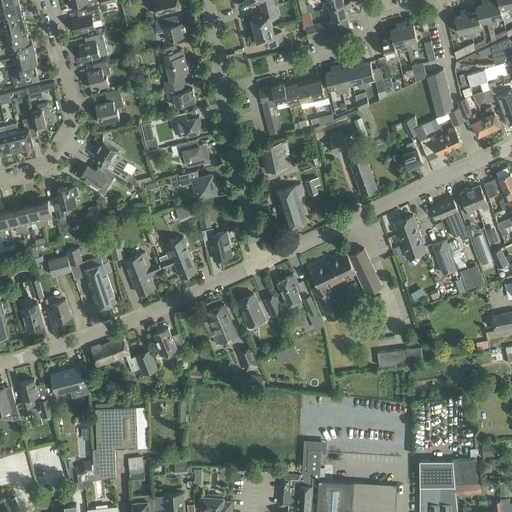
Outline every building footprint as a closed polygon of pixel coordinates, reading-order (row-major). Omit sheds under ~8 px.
[(153,0),(157,14),(180,8),(178,0),(153,0)] [(495,35),(494,27),(486,0),(481,0),(482,4),(476,6),(477,11),(478,10),(481,22),(487,21),(492,41),(496,39),(495,35)] [(498,0),(492,2),(491,0),(486,0),(494,27),(498,26),(497,19),(503,18),(501,10),(498,0)] [(497,0),(498,0),(501,10),(508,8),(509,15),(511,14),(511,6),(510,0),(497,0)] [(22,10),(19,1),(1,5),(4,15),(22,10)] [(350,1),(344,3),(328,7),(331,19),(332,20),(336,19),(347,16),(345,8),(351,7),(350,1)] [(274,4),(261,7),(263,14),(251,17),(254,30),(273,26),(271,18),(278,16),(274,4)] [(102,18),(98,5),(90,7),(85,8),(87,15),(72,19),(75,32),(95,27),(93,20),(102,18)] [(482,27),(481,22),(478,10),(477,11),(471,12),(470,7),(465,8),(472,37),(477,36),(475,29),(482,27)] [(467,38),(472,37),(465,8),(460,10),(461,15),(455,16),(459,33),(465,31),(467,38)] [(22,10),(4,15),(3,15),(5,26),(25,21),(23,10),(22,10)] [(167,39),(177,37),(187,34),(184,21),(177,22),(175,15),(155,20),(157,30),(164,28),(167,39)] [(332,20),(331,19),(329,20),(332,32),(338,30),(336,19),(332,20)] [(326,33),(332,32),(329,20),(323,21),(326,33)] [(401,21),(408,50),(413,48),(411,41),(417,40),(413,23),(407,25),(406,20),(401,21)] [(5,26),(8,37),(27,32),(28,32),(25,21),(5,26)] [(326,33),(323,21),(318,22),(321,35),(326,33)] [(390,29),(391,32),(392,31),(395,45),(401,44),(403,51),(408,50),(401,21),(396,22),(397,27),(390,29)] [(315,36),(321,35),(318,22),(312,24),(315,36)] [(308,38),(315,36),(312,24),(305,26),(308,38)] [(274,33),(273,26),(254,30),(258,44),(269,41),(271,47),(284,44),(281,31),(274,33)] [(507,34),(506,31),(506,30),(495,35),(496,39),(507,34)] [(392,31),(391,32),(387,33),(388,38),(381,39),(386,56),(392,54),(393,62),(399,60),(395,45),(392,31)] [(9,48),(32,42),(31,38),(29,38),(27,32),(8,37),(9,37),(11,43),(8,44),(9,48)] [(86,43),(79,45),(82,60),(92,58),(108,54),(104,37),(104,36),(103,33),(99,34),(97,34),(89,36),(91,42),(86,43)] [(511,48),(509,36),(491,45),(494,61),(511,56),(511,48)] [(474,44),(475,49),(486,44),(485,39),(474,44)] [(35,52),(32,42),(9,48),(10,51),(16,50),(17,57),(35,52)] [(475,49),(474,44),(473,42),(462,47),(464,54),(475,49)] [(161,68),(186,62),(183,49),(177,50),(176,44),(162,47),(166,63),(160,64),(161,68)] [(20,67),(35,63),(38,63),(35,52),(17,57),(20,67)] [(426,54),(428,61),(435,59),(434,52),(426,54)] [(358,58),(365,87),(370,86),(368,78),(374,77),(370,61),(364,62),(362,57),(358,58)] [(348,66),(352,83),(358,82),(359,88),(365,87),(358,58),(353,60),(354,65),(348,66)] [(111,73),(109,67),(118,65),(117,60),(108,62),(108,60),(93,64),(94,64),(95,69),(87,71),(92,89),(109,84),(106,74),(111,73)] [(172,86),(183,83),(185,82),(183,76),(189,75),(186,62),(161,68),(162,72),(168,70),(172,86)] [(413,72),(425,69),(423,62),(412,65),(413,68),(413,72)] [(35,63),(20,67),(17,68),(18,74),(12,76),(15,86),(36,81),(34,74),(37,74),(35,63)] [(335,64),(342,93),(343,93),(348,92),(346,85),(352,83),(348,66),(341,68),(340,63),(335,64)] [(342,93),(335,64),(330,65),(332,70),(325,72),(329,89),(336,87),(337,94),(342,93)] [(426,76),(425,69),(413,72),(413,68),(405,70),(407,76),(414,74),(416,81),(426,76)] [(429,84),(445,76),(443,68),(427,76),(429,84)] [(383,78),(387,95),(394,91),(390,76),(383,78)] [(431,92),(447,84),(445,76),(429,84),(431,92)] [(315,81),(309,82),(314,101),(328,97),(325,87),(323,78),(315,81)] [(380,98),(387,95),(383,78),(375,80),(380,98)] [(275,104),(289,101),(284,82),(258,88),(265,115),(277,112),(275,104)] [(284,82),(289,101),(289,104),(301,101),(297,85),(297,82),(285,85),(284,82)] [(309,82),(297,85),(301,101),(302,104),(313,101),(315,107),(315,106),(309,82)] [(183,83),(172,86),(166,87),(168,98),(174,97),(176,106),(196,102),(192,88),(185,90),(183,83)] [(26,88),(27,94),(41,91),(40,84),(26,88)] [(449,92),(447,84),(431,92),(433,99),(449,92)] [(124,105),(122,95),(130,93),(128,86),(105,92),(108,101),(95,104),(100,123),(120,118),(117,107),(124,105)] [(465,96),(473,93),(471,86),(463,89),(465,96)] [(487,103),(493,101),(490,93),(489,89),(473,94),(477,104),(487,101),(487,103)] [(435,107),(451,100),(449,92),(433,99),(435,107)] [(369,104),(368,100),(367,96),(356,101),(358,109),(369,104)] [(511,121),(511,96),(500,101),(508,123),(511,121)] [(460,106),(463,116),(471,112),(465,97),(459,99),(457,100),(460,106)] [(451,100),(435,107),(437,116),(441,114),(448,111),(454,109),(451,100)] [(32,112),(34,123),(36,129),(36,128),(47,126),(44,116),(51,115),(47,102),(36,105),(38,111),(32,112)] [(481,113),(483,117),(489,130),(501,125),(494,112),(491,105),(486,108),(487,110),(481,113)] [(460,106),(454,109),(448,111),(449,114),(450,117),(453,124),(465,120),(463,116),(460,106)] [(437,116),(435,117),(436,117),(438,123),(450,117),(449,114),(448,111),(441,114),(437,116)] [(186,135),(190,134),(200,132),(199,131),(202,130),(200,123),(201,123),(199,115),(187,118),(185,112),(176,114),(171,115),(175,132),(185,129),(186,135)] [(278,119),(277,112),(265,115),(267,121),(278,119)] [(489,130),(483,117),(479,119),(475,112),(470,115),(473,122),(472,122),(478,135),(489,130)] [(411,137),(417,134),(414,127),(417,126),(415,116),(403,121),(411,137)] [(353,120),(360,140),(368,137),(361,117),(353,120)] [(436,117),(414,127),(420,140),(425,138),(425,134),(440,127),(438,123),(436,117)] [(278,119),(267,121),(268,127),(280,124),(278,119)] [(23,148),(19,131),(17,122),(6,125),(8,133),(13,151),(23,148)] [(25,129),(19,131),(23,148),(34,146),(32,138),(38,136),(36,128),(36,129),(34,123),(24,125),(25,129)] [(282,131),(280,124),(268,127),(270,134),(282,131)] [(2,154),(13,151),(8,133),(6,125),(0,126),(0,150),(1,151),(2,154)] [(443,134),(450,148),(462,143),(454,126),(447,129),(449,132),(443,134)] [(333,152),(349,147),(345,135),(343,136),(341,130),(331,133),(332,135),(329,136),(331,140),(329,140),(333,152)] [(450,148),(443,134),(439,136),(438,134),(430,137),(438,154),(450,148)] [(188,142),(171,146),(173,155),(184,152),(188,166),(200,163),(210,161),(206,144),(199,145),(197,139),(188,142)] [(102,140),(95,153),(97,154),(104,158),(101,164),(109,169),(113,172),(128,181),(135,185),(141,182),(152,179),(151,175),(137,178),(136,179),(131,176),(132,174),(123,168),(126,163),(115,156),(119,150),(111,146),(102,140)] [(423,161),(418,152),(413,140),(407,143),(410,150),(402,154),(409,168),(423,161)] [(267,170),(276,168),(286,166),(284,156),(289,155),(287,141),(262,146),(267,170)] [(154,152),(148,153),(151,163),(157,161),(154,152)] [(377,188),(374,178),(366,155),(349,161),(361,193),(377,188)] [(114,174),(110,172),(102,167),(99,172),(88,165),(80,177),(98,188),(105,178),(109,181),(114,174)] [(179,174),(170,177),(172,187),(181,185),(193,182),(195,189),(199,188),(201,197),(217,193),(215,187),(216,187),(215,179),(213,180),(212,174),(199,177),(197,170),(179,174)] [(511,176),(510,172),(490,181),(496,194),(501,192),(511,186),(511,176)] [(318,177),(306,181),(310,193),(317,191),(315,185),(320,183),(318,177)] [(484,184),(488,197),(496,194),(490,181),(484,184)] [(285,188),(276,191),(287,227),(306,221),(303,211),(298,196),(304,194),(301,183),(292,186),(285,188)] [(480,184),(470,188),(477,206),(481,204),(483,211),(489,208),(480,184)] [(59,196),(53,198),(53,199),(55,206),(56,208),(56,209),(58,216),(60,224),(67,223),(65,215),(63,206),(77,203),(75,194),(78,193),(76,186),(64,189),(63,186),(57,188),(59,196)] [(511,186),(501,192),(504,199),(499,201),(503,209),(511,206),(510,203),(511,201),(511,186)] [(463,191),(460,192),(464,201),(469,216),(475,214),(473,208),(477,206),(470,188),(469,189),(469,188),(467,187),(464,189),(463,190),(463,191)] [(40,195),(36,196),(43,226),(48,225),(47,218),(52,217),(48,200),(41,201),(40,195)] [(38,227),(43,226),(36,196),(32,197),(33,203),(27,205),(31,222),(36,221),(38,227)] [(463,238),(469,236),(452,197),(436,204),(442,217),(445,216),(454,236),(461,233),(463,238)] [(26,223),(31,222),(27,205),(20,206),(19,200),(15,201),(22,231),(27,230),(26,223)] [(22,231),(15,201),(11,202),(12,208),(6,210),(10,227),(15,226),(17,232),(22,231)] [(190,202),(175,208),(180,221),(195,215),(190,202)] [(92,214),(101,212),(99,203),(90,205),(92,214)] [(511,208),(509,209),(511,217),(507,219),(506,217),(503,218),(500,211),(494,213),(500,229),(506,226),(506,227),(510,225),(511,223),(511,208)] [(5,229),(10,227),(6,210),(0,211),(0,232),(1,236),(7,235),(5,229)] [(426,252),(416,224),(413,214),(394,221),(408,259),(426,252)] [(113,227),(111,219),(103,221),(105,228),(113,227)] [(67,223),(60,224),(62,232),(67,231),(69,227),(68,222),(67,223)] [(508,233),(506,226),(500,229),(502,236),(508,233)] [(213,227),(201,229),(205,245),(206,245),(206,244),(211,243),(214,259),(232,255),(226,231),(214,233),(213,227)] [(483,232),(472,236),(482,263),(493,259),(483,232)] [(496,233),(488,236),(490,242),(498,240),(496,233)] [(169,258),(161,261),(164,267),(172,264),(172,266),(175,264),(180,276),(197,269),(183,236),(163,244),(169,258)] [(453,256),(461,253),(456,239),(449,242),(449,243),(453,256)] [(452,257),(453,256),(449,243),(447,244),(445,240),(433,244),(443,272),(456,267),(452,257)] [(113,259),(124,256),(121,244),(110,246),(113,259)] [(356,254),(350,257),(347,252),(339,256),(338,253),(329,257),(331,260),(311,269),(318,284),(313,287),(328,319),(342,313),(329,285),(355,272),(365,293),(382,285),(362,244),(361,244),(364,251),(360,253),(359,250),(355,252),(356,254)] [(401,253),(401,251),(398,245),(392,248),(394,255),(401,253)] [(70,265),(82,262),(78,247),(66,250),(70,265)] [(499,249),(492,251),(497,267),(510,262),(508,255),(501,257),(499,249)] [(161,268),(159,263),(150,266),(145,252),(125,260),(138,293),(155,286),(150,274),(153,273),(153,272),(161,268)] [(108,261),(107,262),(104,254),(85,261),(87,267),(84,269),(97,308),(116,302),(107,273),(112,271),(108,261)] [(52,275),(71,270),(67,255),(48,260),(52,275)] [(462,274),(467,288),(474,285),(469,271),(462,274)] [(289,305),(301,300),(297,290),(301,289),(294,274),(278,281),(289,305)] [(454,280),(458,291),(466,289),(462,277),(454,280)] [(36,297),(44,295),(39,278),(31,280),(36,297)] [(441,297),(438,288),(430,291),(433,299),(441,297)] [(265,318),(258,302),(253,293),(237,300),(249,326),(265,318)] [(273,314),(282,309),(275,293),(265,298),(273,314)] [(71,316),(68,306),(66,298),(62,300),(60,294),(45,298),(47,305),(52,303),(57,320),(71,316)] [(311,314),(317,311),(310,296),(304,298),(311,314)] [(1,302),(0,301),(0,336),(9,334),(1,302)] [(44,324),(41,314),(38,303),(21,307),(27,328),(44,324)] [(237,335),(228,313),(224,304),(207,311),(216,332),(212,334),(216,344),(237,335)] [(495,330),(511,326),(511,310),(492,315),(495,330)] [(184,357),(179,337),(173,340),(170,334),(171,334),(168,327),(153,333),(159,346),(156,347),(160,355),(174,349),(178,359),(184,357)] [(157,368),(153,359),(150,349),(136,355),(136,356),(131,358),(129,353),(130,353),(123,336),(106,342),(107,342),(101,344),(100,343),(94,345),(91,347),(97,366),(114,360),(114,359),(126,354),(132,370),(141,367),(143,374),(157,368)] [(488,348),(487,340),(476,342),(478,350),(488,348)] [(459,351),(456,341),(447,343),(450,353),(459,351)] [(255,346),(256,355),(267,353),(265,344),(255,346)] [(485,367),(508,363),(511,362),(511,344),(505,346),(506,350),(483,354),(485,367)] [(292,346),(285,349),(288,356),(295,352),(292,346)] [(421,346),(377,351),(379,365),(422,360),(421,346)] [(251,347),(239,352),(246,370),(258,365),(251,347)] [(86,392),(81,376),(79,366),(52,374),(57,392),(71,389),(76,395),(86,392)] [(190,377),(202,378),(203,371),(191,369),(190,377)] [(263,375),(249,373),(248,383),(262,385),(263,375)] [(38,394),(37,388),(34,379),(19,383),(21,389),(20,389),(21,391),(23,395),(21,395),(23,405),(24,407),(31,405),(29,397),(38,394)] [(460,381),(453,383),(455,390),(461,388),(460,381)] [(20,418),(15,398),(12,388),(5,390),(4,385),(0,386),(0,411),(10,409),(13,420),(20,418)] [(44,416),(52,414),(48,398),(40,400),(44,416)] [(186,399),(179,399),(177,420),(188,421),(188,414),(185,414),(186,399)] [(421,421),(431,422),(432,400),(422,400),(421,421)] [(94,473),(93,473),(86,473),(86,479),(92,479),(107,477),(116,476),(114,448),(138,447),(136,406),(95,408),(97,448),(93,448),(94,473)] [(395,511),(397,484),(353,481),(319,479),(321,452),(326,452),(326,440),(304,439),(302,470),(300,469),(300,471),(313,472),(313,485),(310,511),(395,511)] [(488,444),(482,444),(483,459),(489,458),(489,455),(493,455),(493,446),(488,447),(488,444)] [(129,458),(130,473),(144,472),(143,464),(154,462),(153,458),(143,459),(142,456),(129,458)] [(457,511),(456,494),(455,484),(455,483),(478,481),(476,457),(452,459),(420,460),(420,485),(419,511),(457,511)] [(86,473),(93,473),(92,460),(83,461),(79,465),(72,466),(73,480),(84,480),(86,479),(86,473)] [(187,473),(186,461),(174,462),(175,474),(187,473)] [(490,461),(482,462),(484,472),(491,471),(490,461)] [(279,505),(288,505),(287,511),(310,511),(313,485),(313,472),(300,471),(299,474),(281,473),(280,491),(279,505)] [(84,480),(85,487),(90,487),(93,483),(92,479),(86,479),(84,480)] [(84,480),(76,480),(77,488),(85,487),(84,480)] [(97,481),(97,498),(105,498),(105,481),(97,481)] [(476,482),(455,484),(456,494),(477,492),(476,482)] [(508,488),(500,489),(501,496),(509,495),(508,488)] [(164,495),(154,496),(155,508),(165,507),(165,510),(165,511),(185,511),(185,509),(183,492),(177,492),(164,493),(164,495)] [(134,510),(131,511),(155,511),(155,508),(154,496),(153,493),(143,494),(133,495),(134,501),(133,501),(134,510)] [(224,496),(222,496),(219,496),(219,494),(207,494),(207,496),(202,495),(202,498),(200,498),(200,506),(201,506),(201,509),(202,509),(202,511),(230,511),(232,501),(223,500),(224,496)] [(6,499),(5,496),(0,498),(0,511),(11,511),(13,511),(20,507),(15,497),(11,499),(10,497),(6,499)] [(509,497),(500,498),(500,500),(501,511),(511,511),(511,502),(510,503),(509,497)] [(479,511),(478,511),(501,511),(500,500),(493,501),(494,510),(479,511)] [(77,511),(76,503),(64,504),(65,510),(57,510),(56,511),(77,511)]
